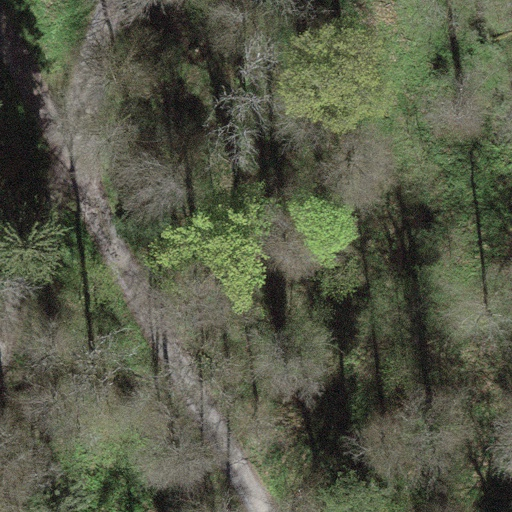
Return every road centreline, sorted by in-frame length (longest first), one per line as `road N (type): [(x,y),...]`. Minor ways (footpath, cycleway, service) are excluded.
road 1 (track): [(59,161),(258,511)]
road 2 (track): [(59,161),(0,382)]
road 3 (track): [(119,0),(59,161)]
road 4 (track): [(0,50),(59,161)]
